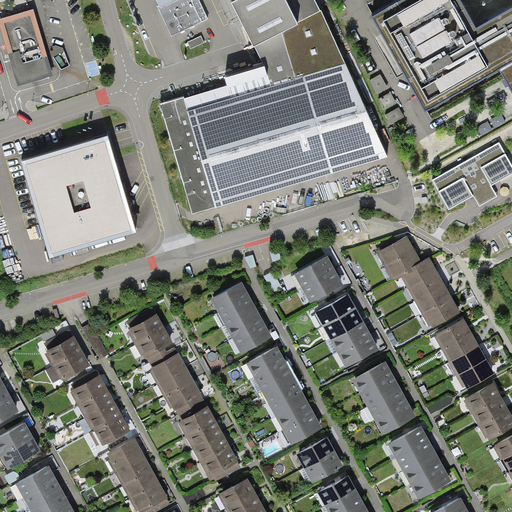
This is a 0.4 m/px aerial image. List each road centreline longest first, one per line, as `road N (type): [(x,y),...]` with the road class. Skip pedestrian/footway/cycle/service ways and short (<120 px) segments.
road 1 (residential): [(179,256),(0,310)]
road 2 (residential): [(351,205),(179,256)]
road 3 (residential): [(179,256),(131,86)]
road 4 (residential): [(0,130),(131,86)]
